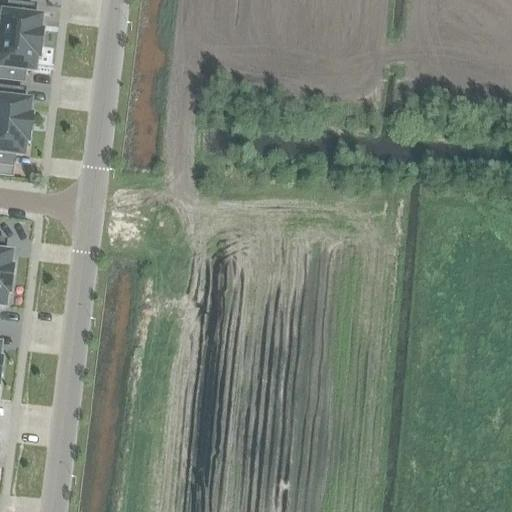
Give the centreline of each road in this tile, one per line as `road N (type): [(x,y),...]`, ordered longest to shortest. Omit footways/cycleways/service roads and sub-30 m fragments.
road 1 (unknown): [(90,210),(408,248),(432,278),(411,511)]
road 2 (unknown): [(128,511),(167,174)]
road 3 (tertiary): [(90,210),(53,511)]
road 4 (tertiary): [(116,0),(90,210)]
